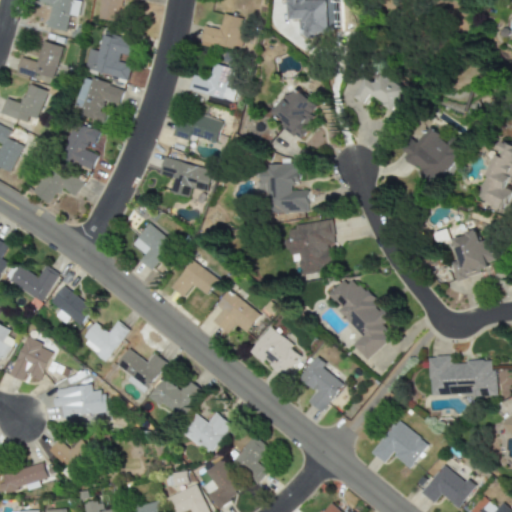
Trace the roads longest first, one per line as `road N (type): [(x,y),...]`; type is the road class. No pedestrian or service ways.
road 1 (residential): [(388,511),(77,253),(0,202)]
road 2 (residential): [(179,0),(124,178),(77,253)]
road 3 (residential): [(350,159),(376,232),(439,319),(458,325),(511,312)]
